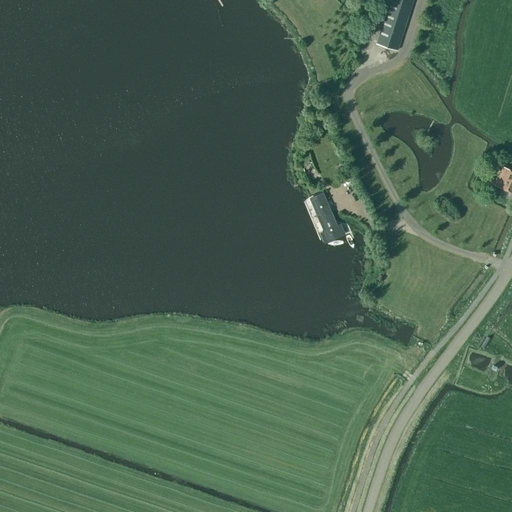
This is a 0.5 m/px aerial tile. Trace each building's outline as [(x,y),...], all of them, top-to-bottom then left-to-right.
[(389,0),(376,44),(397,50),(412,0),(389,0)] [(492,159),(500,163),(502,158),(494,154),(492,159)] [(344,162),(335,166),(338,175),(348,172),(344,162)] [(511,193),(511,191),(511,170),(505,167),(497,187),(511,193)] [(324,194),(313,198),(327,230),(337,226),(324,194)]
